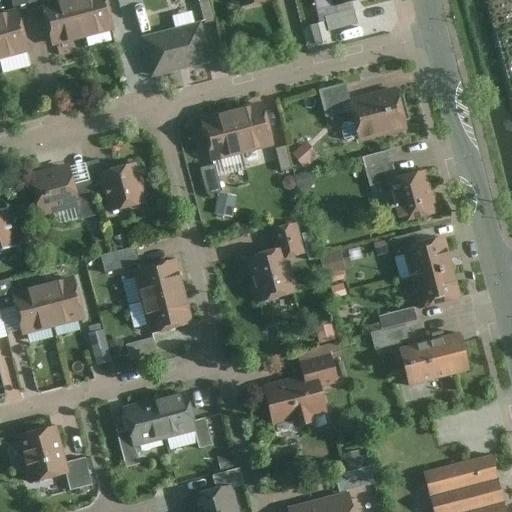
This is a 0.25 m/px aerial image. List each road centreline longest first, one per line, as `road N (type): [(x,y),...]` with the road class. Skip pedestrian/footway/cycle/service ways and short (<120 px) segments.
road 1 (residential): [(163,109),(217,361),(0,417)]
road 2 (residential): [(163,109),(436,34)]
road 3 (residential): [(436,34),(499,277)]
road 4 (residential): [(0,147),(163,109)]
